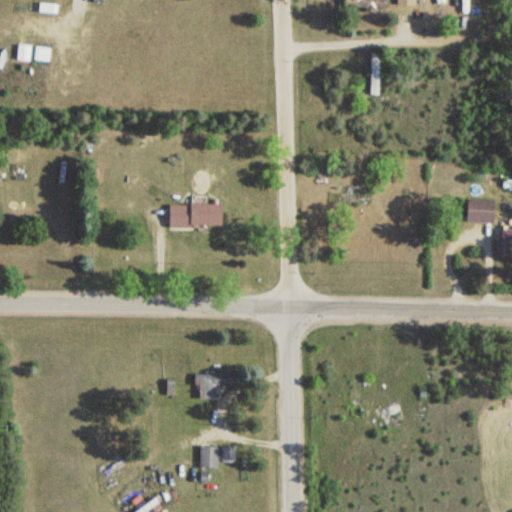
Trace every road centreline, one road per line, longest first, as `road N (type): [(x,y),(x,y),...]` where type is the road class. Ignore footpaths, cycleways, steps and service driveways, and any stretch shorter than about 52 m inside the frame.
road 1 (tertiary): [(511,312),(0,303)]
road 2 (residential): [(285,306),(280,0)]
road 3 (track): [(16,304),(18,511)]
road 4 (residential): [(288,511),(285,306)]
